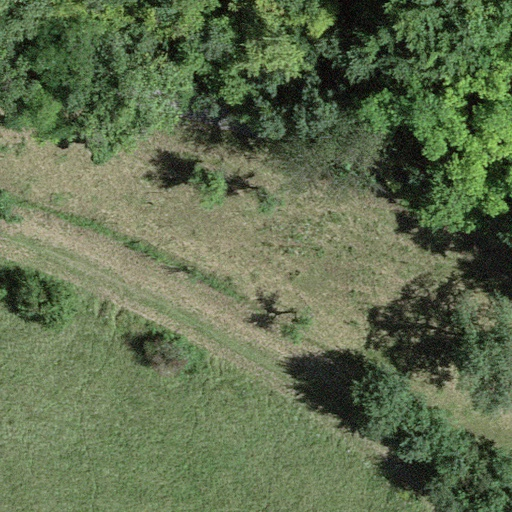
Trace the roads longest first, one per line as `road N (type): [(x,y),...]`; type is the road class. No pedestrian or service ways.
road 1 (track): [(0,219),(217,318),(495,511)]
road 2 (track): [(0,42),(438,185),(511,228)]
